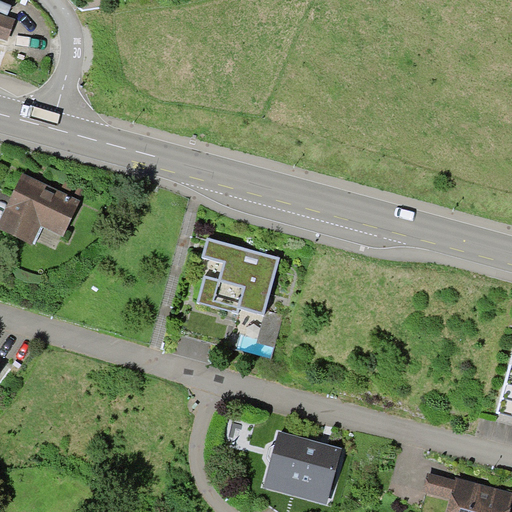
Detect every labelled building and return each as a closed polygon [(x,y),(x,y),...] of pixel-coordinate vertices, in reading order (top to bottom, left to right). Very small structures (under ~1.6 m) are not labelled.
[(12,5),(0,0),(0,13),(7,16),(12,5)] [(0,38),(7,41),(15,19),(7,16),(0,13),(0,38)] [(81,201),(23,173),(0,219),(0,227),(33,244),(42,225),(64,236),(81,201)] [(280,258),(207,238),(202,257),(223,263),(218,279),(205,276),(197,302),(239,313),(240,309),(264,315),(266,310),(280,258)] [(283,315),(266,310),(264,315),(257,342),(275,347),(283,315)] [(511,352),(495,413),(511,416),(511,352)] [(326,505),(342,448),(278,431),(263,488),(326,505)] [(449,499),(455,479),(428,472),(423,492),(449,499)] [(508,511),(511,500),(511,492),(455,477),(455,479),(449,499),(445,511),(508,511)]
